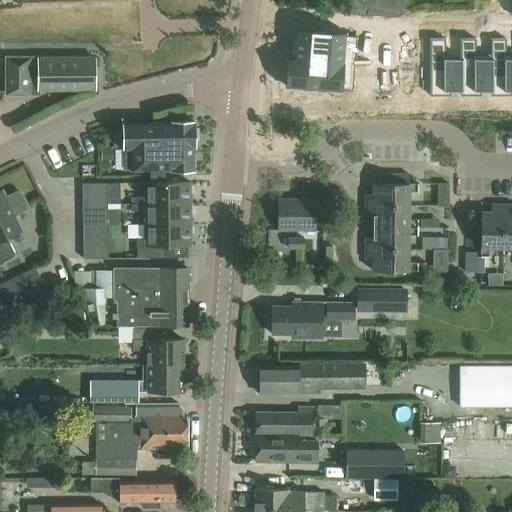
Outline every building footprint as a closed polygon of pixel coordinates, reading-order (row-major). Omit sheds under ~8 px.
[(342,0),(342,3),(368,9),(369,0),(342,0)] [(505,18),(492,18),(492,27),(504,27),(505,18)] [(439,19),(427,19),(427,33),(439,33),(439,19)] [(462,39),(475,39),(475,29),(462,29),(462,39)] [(288,59),(286,87),(340,91),(340,90),(352,91),(356,36),(344,35),(295,31),(293,59),(288,59)] [(504,39),(491,38),(491,53),(491,91),(491,95),(511,95),(511,91),(511,90),(511,53),(504,53),(504,39)] [(445,39),(430,39),(430,96),(451,95),(451,91),(460,91),(461,91),(461,58),(460,58),(445,58),(445,39)] [(475,39),(462,39),(460,39),(460,58),(461,58),(461,91),(460,91),(460,95),(481,95),(481,91),(491,91),(491,53),(475,53),(475,39)] [(37,59),(6,59),(6,93),(30,93),(30,90),(94,89),(94,58),(37,58),(37,59)] [(150,176),(150,177),(165,177),(165,175),(164,175),(164,169),(171,169),(171,170),(194,170),(194,147),(195,147),(195,141),(199,141),(199,128),(195,128),(195,122),(193,122),(193,121),(171,121),(171,122),(123,123),(123,148),(124,148),(125,170),(151,170),(151,176),(150,176)] [(418,184),(419,175),(409,175),(378,175),(378,184),(373,184),(373,194),(366,194),(366,217),(372,217),(372,237),(366,237),(366,259),(373,259),(373,270),(417,271),(417,262),(408,262),(408,235),(417,235),(417,219),(408,219),(409,193),(417,193),(418,184)] [(137,204),(190,203),(190,182),(144,183),(144,197),(136,197),(137,204)] [(82,196),(108,196),(107,183),(82,184),(82,196)] [(0,262),(3,262),(16,255),(12,246),(7,237),(15,233),(22,229),(15,215),(25,209),(27,204),(22,193),(17,191),(6,197),(2,190),(0,190),(0,262)] [(82,209),(108,208),(108,196),(82,196),(82,209)] [(296,229),(297,198),(279,198),(278,229),(296,229)] [(297,198),(296,229),(314,229),(314,198),(297,198)] [(145,224),(191,223),(190,203),(137,204),(131,204),(131,211),(144,211),(145,224)] [(489,256),(489,248),(511,247),(511,203),(491,204),(491,211),(480,211),(480,256),(489,256)] [(108,208),(82,209),(83,222),(108,221),(108,208)] [(83,234),(108,233),(108,221),(83,222),(83,234)] [(191,223),(145,224),(145,237),(137,237),(137,258),(165,257),(164,245),(191,245),(191,223)] [(83,246),(108,246),(108,233),(83,234),(83,246)] [(108,246),(83,246),(83,259),(108,258),(108,246)] [(0,283),(0,300),(6,314),(48,294),(35,267),(0,283)] [(91,270),(91,286),(91,288),(80,288),(94,324),(105,324),(105,298),(115,298),(115,301),(119,301),(119,325),(187,325),(187,269),(115,269),(115,270),(91,270)] [(357,287),(356,312),(407,312),(407,288),(357,287)] [(271,335),(291,336),(291,338),(322,339),(322,301),(292,301),(292,305),(271,305),(271,335)] [(82,322),(82,304),(60,305),(60,323),(82,322)] [(149,365),(184,365),(184,340),(159,340),(159,329),(133,329),(133,350),(149,350),(149,365)] [(184,365),(149,365),(143,365),(143,381),(139,381),(139,392),(184,392),(184,365)] [(319,387),(344,387),(365,387),(365,366),(344,366),(328,366),(328,371),(299,371),(299,366),(260,365),(260,393),(319,393),(319,387)] [(511,365),(459,366),(459,406),(511,405),(511,365)] [(90,401),(136,402),(139,402),(139,392),(139,381),(90,381),(90,401)] [(139,402),(136,402),(135,416),(131,416),(131,406),(92,406),(69,406),(69,415),(74,415),(74,416),(92,417),(92,421),(95,421),(96,457),(95,458),(95,474),(135,475),(135,458),(136,458),(137,448),(186,449),(187,416),(183,416),(183,409),(178,403),(139,402)] [(298,433),(298,440),(317,440),(317,407),(298,407),(298,412),(256,412),(256,433),(298,433)] [(440,423),(420,422),(419,443),(440,443),(440,423)] [(499,427),(499,448),(509,448),(509,427),(499,427)] [(298,433),(256,433),(255,462),(298,462),(316,462),(317,440),(298,440),(298,433)] [(403,450),(347,450),(347,477),(374,477),(397,477),(403,477),(403,450)] [(397,501),(397,477),(374,477),(373,500),(397,501)] [(160,500),(176,501),(176,481),(122,481),(122,500),(143,500),(143,506),(160,506),(160,500)] [(255,509),(324,509),(324,491),(289,491),(289,488),(255,488),(255,509)] [(329,495),(328,509),(348,510),(349,495),(329,495)] [(51,504),(51,511),(101,511),(101,503),(51,504)]
